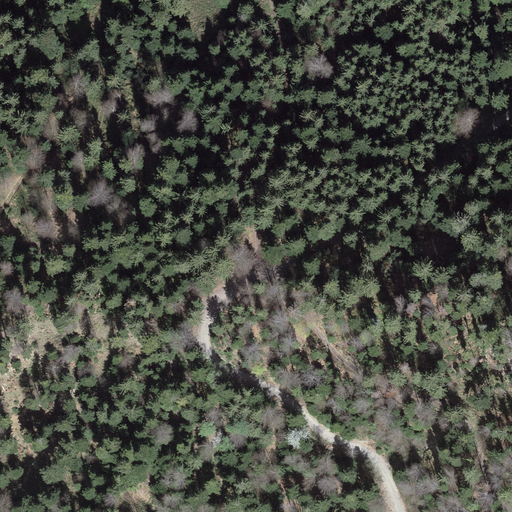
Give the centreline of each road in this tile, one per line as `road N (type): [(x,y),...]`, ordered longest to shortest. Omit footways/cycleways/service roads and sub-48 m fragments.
road 1 (track): [(400,511),(386,470),(370,453),(310,427),(292,400),(217,365),(202,337),(227,295),(385,214),(511,115)]
road 2 (track): [(506,511),(465,412),(342,362),(265,276),(256,243),(260,210),(282,139),(283,36),(273,0)]
